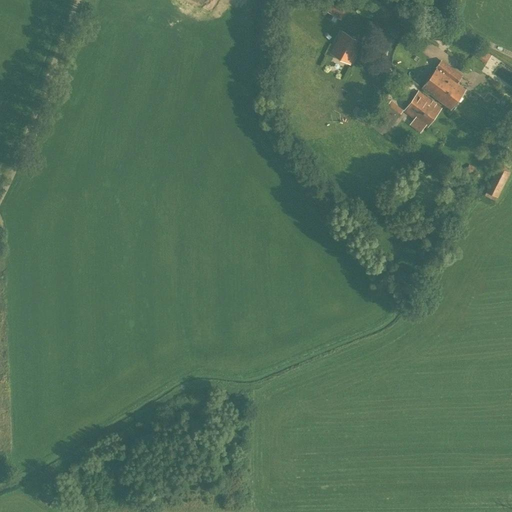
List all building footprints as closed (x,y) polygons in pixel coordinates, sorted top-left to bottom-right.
[(336,3),(331,14),(341,20),(347,9),(336,3)] [(361,43),(343,33),(332,53),(350,63),(361,43)] [(484,48),(478,57),(489,63),(494,54),(484,48)] [(442,61),(422,87),(451,109),(465,89),(456,82),(461,76),(442,61)] [(419,92),(405,110),(427,126),(440,108),(419,92)] [(368,124),(383,136),(403,110),(390,100),(385,97),(372,114),(374,115),(368,124)] [(354,111),(364,118),(368,111),(359,104),(354,111)] [(497,166),(486,191),(484,195),(495,201),(497,196),(498,197),(510,172),(508,172),(499,167),(497,166)]
